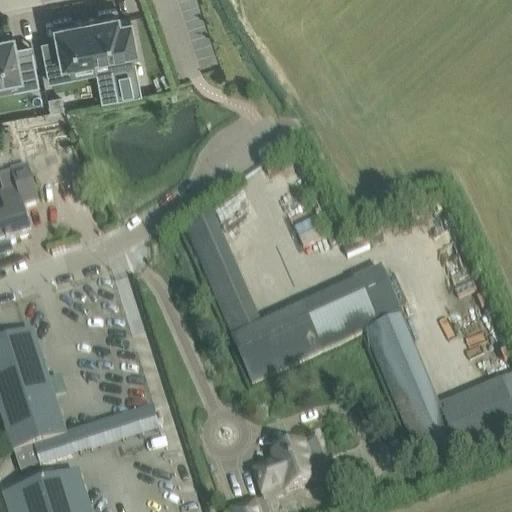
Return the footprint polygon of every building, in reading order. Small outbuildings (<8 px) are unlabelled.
[(94,73),(95,73),(101,102),(117,99),(109,55),(136,50),(129,18),(118,20),(115,8),(97,11),(98,16),(85,19),(92,58),(91,58),(94,73)] [(92,58),(85,19),(71,21),(70,17),(53,20),(53,25),(57,44),(41,48),(48,82),(73,77),(70,62),(91,58),(92,58)] [(0,79),(11,78),(14,90),(38,85),(31,49),(15,52),(11,33),(7,34),(6,30),(7,30),(7,29),(0,30),(0,79)] [(0,151),(8,152),(9,131),(0,130),(0,151)] [(0,256),(13,252),(10,243),(16,241),(15,239),(31,234),(23,206),(39,201),(26,164),(9,170),(16,189),(3,193),(7,207),(4,209),(6,215),(0,216),(0,256)] [(210,210),(184,228),(252,384),(364,332),(402,315),(381,268),(357,279),(357,281),(262,325),(210,210)] [(372,330),(412,456),(448,445),(439,414),(443,413),(412,317),(372,330)] [(0,343),(0,412),(13,453),(33,447),(66,436),(65,434),(39,352),(33,333),(0,343)] [(511,379),(446,404),(461,445),(511,426),(511,379)] [(67,436),(33,447),(40,467),(74,456),(67,436)] [(230,511),(270,511),(266,501),(331,478),(316,436),(304,440),(305,443),(268,456),(272,467),(252,474),(261,500),(230,511)] [(90,511),(78,474),(4,498),(5,503),(8,511),(90,511)]
